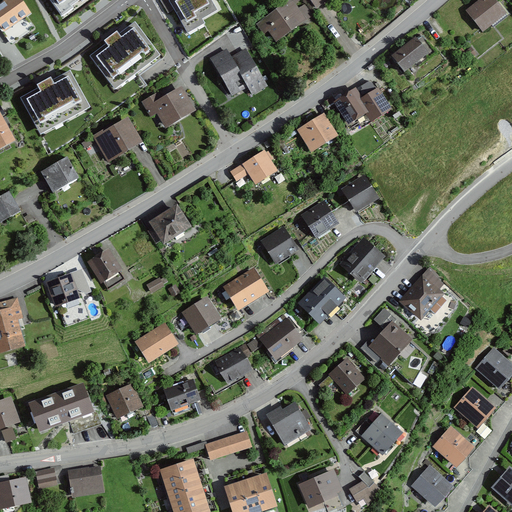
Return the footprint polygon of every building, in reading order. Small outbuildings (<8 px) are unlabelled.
[(0,24),(4,30),(29,13),(19,0),(7,0),(0,5),(0,24)] [(53,0),(62,12),(78,0),(53,0)] [(201,20),(199,15),(189,0),(172,0),(170,2),(185,29),(201,20)] [(189,0),(199,15),(214,6),(210,0),(189,0)] [(482,0),(468,12),(482,30),(490,24),(493,27),(510,14),(500,1),(497,4),(494,0),(482,0)] [(278,37),(301,20),(289,4),(267,20),(271,26),(270,27),(278,37)] [(91,57),(112,85),(156,52),(135,24),(119,35),(117,32),(104,42),(107,45),(91,57)] [(393,57),(404,71),(426,54),(429,58),(435,53),(423,37),(417,41),(416,39),(393,57)] [(266,85),(250,57),(236,65),(227,51),(211,60),(227,88),(243,79),(251,94),(266,85)] [(38,129),(86,103),(70,72),(52,82),(51,78),(37,86),(39,89),(21,99),(38,129)] [(143,102),(148,110),(155,105),(167,124),(192,110),(180,90),(162,101),(157,94),(143,102)] [(377,91),(360,101),(366,110),(372,118),(388,107),(377,91)] [(349,121),(366,110),(360,101),(355,92),(338,103),(349,121)] [(0,147),(13,141),(0,117),(0,147)] [(300,131),(306,140),(309,138),(315,147),(334,135),(323,117),(300,131)] [(95,137),(103,151),(111,146),(115,154),(137,141),(127,123),(109,133),(107,130),(95,137)] [(232,172),(237,180),(250,172),(256,182),(274,170),(264,154),(246,165),(245,163),(232,172)] [(41,172),(44,178),(46,176),(53,188),(66,180),(68,184),(79,178),(67,157),(41,172)] [(345,191),(357,210),(376,198),(364,178),(345,191)] [(0,196),(0,218),(5,216),(14,232),(27,224),(9,191),(0,196)] [(304,216),(317,235),(335,223),(323,204),(304,216)] [(153,223),(156,227),(148,232),(155,242),(162,238),(165,241),(187,226),(176,209),(153,223)] [(264,242),(276,261),(295,249),(289,239),(295,235),(287,222),(281,226),(283,230),(264,242)] [(357,250),(344,265),(361,280),(381,256),(367,244),(360,253),(357,250)] [(108,252),(91,263),(109,290),(125,280),(108,252)] [(73,275),(79,288),(92,282),(86,269),(73,275)] [(435,314),(447,300),(435,289),(442,281),(430,270),(403,301),(421,317),(428,308),(435,314)] [(227,287),(239,306),(265,290),(253,271),(227,287)] [(49,283),(57,305),(77,297),(69,276),(49,283)] [(149,285),(152,292),(163,286),(160,279),(149,285)] [(332,309),(335,312),(344,303),(340,300),(342,298),(324,281),(303,302),(321,319),(332,309)] [(169,289),(173,295),(178,291),(175,286),(169,289)] [(0,303),(0,350),(19,345),(12,320),(22,318),(17,298),(0,303)] [(185,314),(196,331),(217,317),(206,300),(185,314)] [(386,360),(413,385),(427,358),(392,325),(397,320),(391,314),(382,324),(387,329),(372,346),(380,354),(382,351),(389,357),(386,360)] [(263,339),(276,358),(301,339),(295,331),(301,327),(291,315),(285,320),(286,321),(263,339)] [(165,349),(166,351),(176,345),(170,336),(176,332),(168,319),(162,323),(164,327),(139,343),(148,357),(157,351),(158,353),(165,349)] [(241,349),(245,355),(249,352),(246,346),(241,349)] [(215,394),(230,385),(229,381),(250,370),(239,350),(202,371),(215,394)] [(511,367),(494,351),(479,368),(498,385),(511,370),(511,367)] [(331,374),(346,391),(361,377),(346,360),(331,374)] [(329,376),(318,385),(323,390),(334,381),(329,376)] [(190,409),(188,403),(200,399),(196,389),(204,386),(200,378),(165,391),(174,415),(190,409)] [(96,408),(81,414),(80,412),(90,408),(82,386),(71,390),(71,391),(43,401),(43,400),(32,404),(40,427),(50,423),(50,425),(68,418),(74,433),(101,423),(96,408)] [(119,416),(139,406),(130,387),(110,396),(119,416)] [(472,390),(457,407),(477,425),(492,408),(472,390)] [(0,425),(16,419),(9,400),(0,402),(0,425)] [(270,416),(285,442),(308,428),(294,406),(281,414),(279,410),(270,416)] [(371,425),(363,434),(373,443),(392,423),(382,413),(371,425)] [(355,431),(361,436),(363,434),(371,425),(366,420),(355,431)] [(395,439),(402,432),(392,423),(373,443),(384,453),(396,440),(395,439)] [(15,438),(11,428),(3,432),(6,441),(15,438)] [(451,430),(436,446),(456,464),(471,447),(451,430)] [(250,444),(246,433),(207,446),(207,447),(211,457),(250,444)] [(187,448),(189,453),(207,447),(207,446),(206,442),(187,448)] [(163,473),(167,484),(196,475),(192,462),(163,472),(163,473)] [(86,489),(87,493),(103,490),(100,468),(69,472),(71,488),(70,488),(71,492),(73,492),(73,491),(86,489)] [(36,472),(38,480),(55,476),(53,469),(36,472)] [(430,469),(415,486),(434,503),(449,486),(430,469)] [(511,472),(510,470),(495,487),(511,501),(511,472)] [(363,482),(369,488),(374,482),(364,471),(358,477),(363,482)] [(323,500),(328,511),(342,506),(336,491),(340,490),(332,472),(317,478),(318,480),(310,483),(310,481),(301,485),(310,506),(323,500)] [(3,511),(15,510),(13,505),(29,501),(24,479),(6,483),(4,475),(0,476),(0,507),(1,511),(3,511)] [(167,484),(171,496),(200,487),(196,475),(167,484)] [(274,505),(264,476),(252,480),(261,509),(274,505)] [(240,484),(249,511),(251,511),(261,509),(252,480),(240,484)] [(369,488),(363,482),(350,490),(357,501),(363,497),(368,504),(379,488),(374,482),(369,488)] [(228,487),(235,511),(249,511),(240,484),(228,487)] [(171,496),(175,508),(204,499),(200,487),(171,496)] [(204,511),(208,511),(204,499),(175,508),(176,511),(204,511)]
